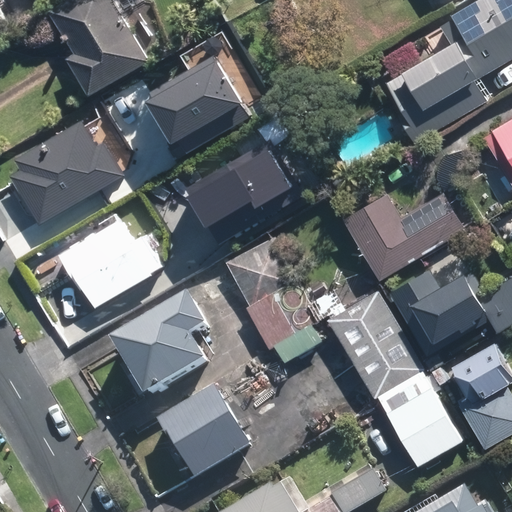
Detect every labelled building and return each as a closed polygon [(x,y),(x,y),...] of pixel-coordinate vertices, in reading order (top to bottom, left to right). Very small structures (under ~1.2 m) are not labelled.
[(105,0),(87,0),(37,31),(81,103),(177,45),(157,12),(125,32),(105,0)] [(511,0),(489,0),(370,68),(404,126),(511,64),(511,0)] [(139,97),(0,173),(0,195),(20,231),(81,197),(93,218),(146,189),(122,147),(156,128),(139,97)] [(511,120),(489,134),(511,172),(511,120)] [(217,240),(310,186),(276,128),(183,183),(217,240)] [(392,183),(332,218),(368,279),(462,225),(441,190),(407,209),(392,183)] [(117,232),(52,270),(76,309),(140,272),(117,232)] [(261,250),(217,275),(260,351),(304,326),(261,250)] [(437,265),(385,296),(399,320),(421,307),(437,334),(476,311),(492,337),(511,325),(511,299),(491,264),(451,288),(437,265)] [(180,290),(92,343),(130,404),(167,381),(184,409),(147,432),(182,490),(245,452),(205,387),(230,372),(180,290)] [(511,387),(488,353),(446,382),(488,443),(511,426),(511,387)] [(409,372),(369,395),(409,465),(449,442),(409,372)] [(354,479),(320,502),(327,511),(354,511),(369,502),(354,479)] [(289,511),(274,484),(223,511),(289,511)] [(491,511),(487,505),(478,511),(466,491),(431,511),(491,511)]
